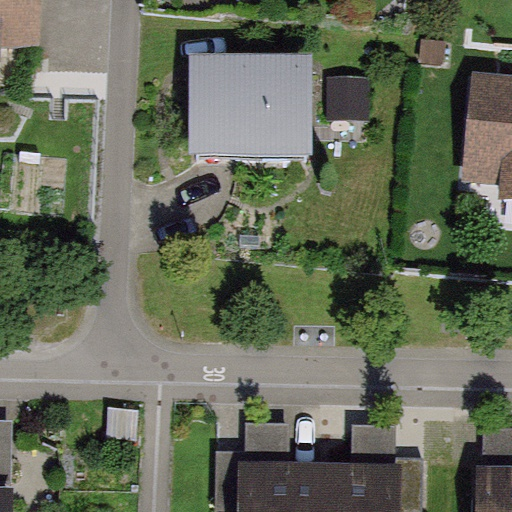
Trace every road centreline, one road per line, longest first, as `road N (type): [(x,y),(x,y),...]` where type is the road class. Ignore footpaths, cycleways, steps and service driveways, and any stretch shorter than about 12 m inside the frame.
road 1 (residential): [(111,377),(124,0)]
road 2 (residential): [(511,381),(162,378)]
road 3 (residential): [(162,378),(155,511)]
